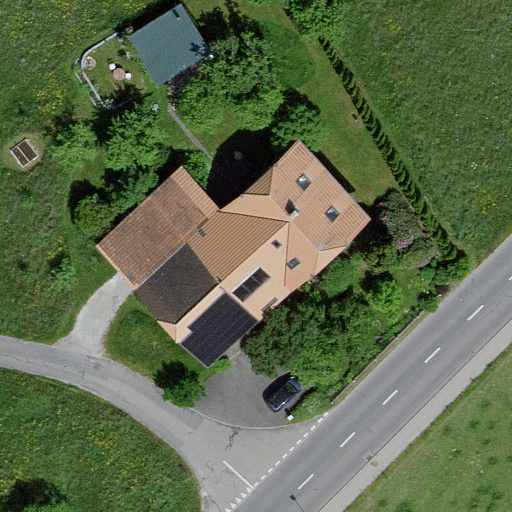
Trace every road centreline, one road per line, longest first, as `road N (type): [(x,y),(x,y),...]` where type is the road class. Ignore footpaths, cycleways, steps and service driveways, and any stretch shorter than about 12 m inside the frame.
road 1 (track): [(0,355),(70,370),(220,446),(281,509)]
road 2 (tertiary): [(511,284),(279,511)]
